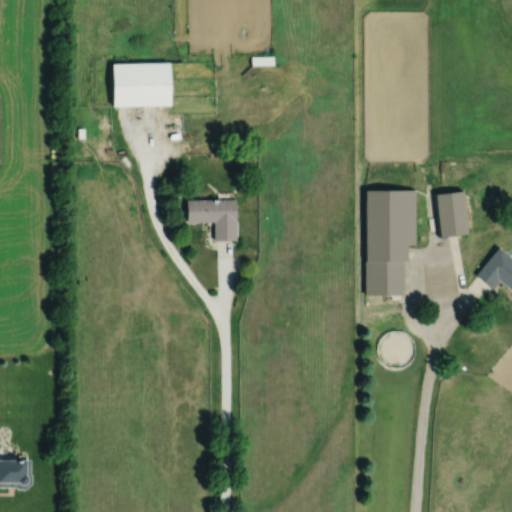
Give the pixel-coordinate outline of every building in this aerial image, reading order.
[(170,106),(170,62),(112,62),(112,106),(170,106)] [(404,295),(404,244),(414,244),(414,191),(364,191),(364,295),(404,295)] [(434,194),(438,237),(467,234),(463,191),(434,194)] [(214,221),(214,240),(234,240),(234,199),(187,199),(186,221),(214,221)] [(511,290),(511,258),(497,247),(475,275),(492,288),(498,280),(511,290)] [(0,487),(29,488),(29,460),(0,459),(0,487)]
